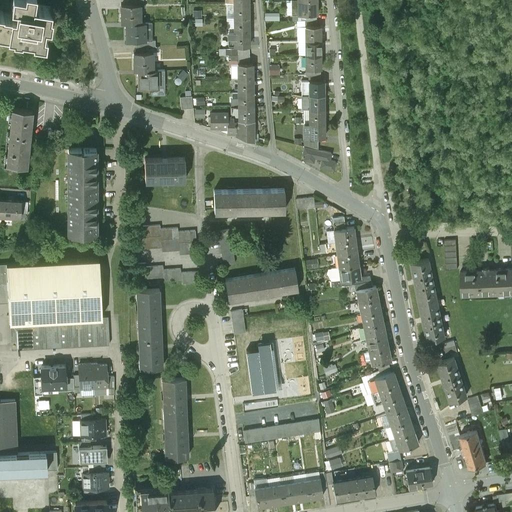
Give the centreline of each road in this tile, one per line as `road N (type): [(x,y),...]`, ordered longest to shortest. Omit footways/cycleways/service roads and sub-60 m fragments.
road 1 (residential): [(451,490),(406,347),(386,235)]
road 2 (track): [(377,217),(356,0)]
road 3 (residential): [(348,201),(329,0)]
road 4 (residential): [(268,156),(109,105)]
road 5 (residential): [(238,511),(216,354)]
road 6 (residential): [(259,0),(268,156)]
road 7 (residential): [(511,231),(386,235)]
